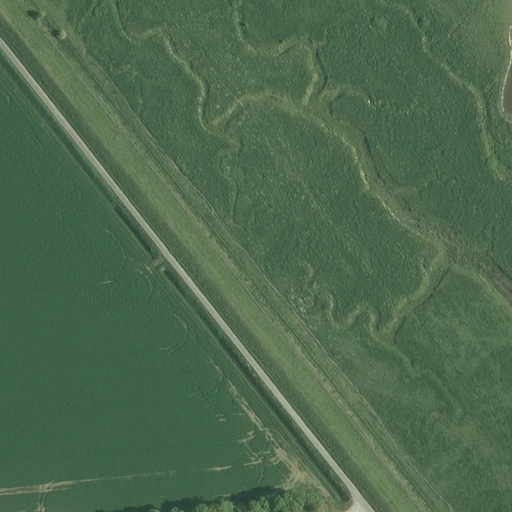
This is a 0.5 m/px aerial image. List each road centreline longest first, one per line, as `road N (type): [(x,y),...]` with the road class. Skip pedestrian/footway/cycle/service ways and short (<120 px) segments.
road 1 (track): [(0,13),(395,511)]
road 2 (unclassified): [(369,511),(0,43)]
